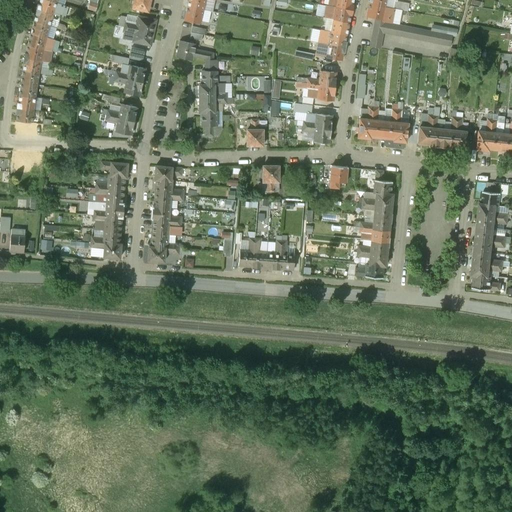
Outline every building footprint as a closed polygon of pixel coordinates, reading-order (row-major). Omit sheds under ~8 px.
[(56,3),(48,0),(39,0),(38,4),(37,4),(36,9),(52,14),(53,10),(56,3)] [(134,0),(133,8),(147,11),(149,0),(134,0)] [(204,0),(188,0),(187,7),(202,10),(204,0)] [(352,0),(329,0),(328,6),(335,7),(352,10),(353,5),(352,5),(352,0)] [(369,0),(368,3),(384,6),(384,7),(392,8),(394,1),(394,0),(369,0)] [(394,1),(392,8),(407,11),(408,4),(394,1)] [(384,6),(368,3),(366,16),(375,18),(382,19),(384,7),(384,6)] [(352,10),(335,7),(328,6),(325,5),(323,17),(333,19),(349,22),(350,15),(351,15),(352,10)] [(202,10),(187,7),(184,20),(200,23),(202,10)] [(52,14),(36,9),(34,14),(35,14),(33,21),(49,26),(52,14)] [(155,21),(138,17),(137,24),(125,22),(124,27),(152,33),(153,31),(154,30),(154,28),(154,27),(155,21)] [(349,22),(333,19),(330,31),(346,34),(349,22)] [(49,26),(33,21),(30,33),(46,37),(49,26)] [(152,33),(124,27),(123,32),(126,33),(124,40),(150,45),(151,39),(152,38),(153,36),(152,34),(152,33)] [(205,29),(192,27),(191,32),(202,35),(204,35),(205,29)] [(330,31),(325,30),(323,37),(321,37),(320,43),(328,44),(345,47),(346,42),(345,42),(346,34),(330,31)] [(202,35),(191,32),(189,38),(201,41),(202,35)] [(46,37),(30,33),(27,46),(40,48),(42,49),(43,49),(49,50),(52,39),(46,38),(46,37)] [(382,37),(371,35),(370,41),(381,43),(382,37)] [(195,44),(179,41),(176,57),(192,60),(192,56),(202,58),(203,51),(194,49),(195,44)] [(345,47),(328,44),(320,43),(318,43),(316,55),(326,56),(325,57),(341,60),(343,52),(344,52),(345,47)] [(40,48),(27,46),(25,53),(24,58),(40,61),(49,62),(51,51),(49,50),(43,49),(42,49),(40,48)] [(462,50),(450,48),(449,54),(461,56),(462,50)] [(461,56),(449,54),(448,60),(459,62),(461,56)] [(40,61),(24,58),(23,63),(22,70),(38,73),(45,74),(45,69),(39,68),(40,61)] [(212,59),(205,59),(205,71),(201,71),(201,84),(201,85),(214,85),(214,86),(217,86),(217,71),(212,71),(212,59)] [(129,65),(123,66),(122,72),(115,71),(114,76),(142,82),(145,68),(129,65)] [(38,73),(22,70),(20,83),(37,85),(38,73)] [(335,72),(320,71),(319,79),(307,78),(306,83),(334,86),(335,72)] [(142,82),(114,76),(113,81),(125,84),(124,93),(139,96),(142,82)] [(37,85),(20,83),(19,95),(35,97),(37,85)] [(334,86),(306,83),(306,88),(318,90),(317,99),(332,100),(334,86)] [(214,85),(201,85),(201,84),(198,84),(198,98),(227,98),(227,93),(214,93),(214,86),(214,85)] [(35,97),(19,95),(18,103),(17,103),(16,108),(33,109),(35,97)] [(227,98),(198,98),(198,112),(201,112),(214,112),(214,111),(214,104),(227,104),(227,98)] [(361,101),(359,118),(357,137),(370,138),(370,136),(369,136),(371,119),(373,107),(368,106),(368,102),(361,101)] [(136,107),(121,104),(119,113),(107,110),(106,115),(133,121),(136,107)] [(301,104),(300,104),(300,111),(311,112),(311,105),(301,104)] [(373,107),(371,119),(369,136),(370,136),(381,138),(383,120),(376,120),(378,107),(373,107)] [(33,109),(16,108),(16,113),(16,120),(32,122),(33,109)] [(391,109),(385,109),(383,121),(383,120),(381,138),(393,139),(395,122),(396,109),(391,109)] [(401,110),(396,109),(395,122),(393,139),(392,141),(405,142),(407,123),(400,122),(401,110)] [(214,112),(201,112),(201,126),(205,126),(205,135),(212,136),(212,135),(218,136),(221,129),(221,111),(214,111),(214,112)] [(331,115),(316,113),(315,122),(302,121),(302,126),(330,129),(331,115)] [(427,115),(420,114),(418,128),(417,143),(429,144),(431,127),(432,115),(427,115)] [(133,121),(106,115),(105,120),(117,123),(115,131),(130,135),(133,121)] [(438,116),(433,115),(432,115),(431,127),(429,144),(429,145),(429,144),(429,145),(441,147),(443,129),(436,128),(438,116)] [(450,129),(443,129),(441,147),(454,148),(454,147),(453,147),(455,130),(457,118),(455,117),(451,117),(450,129)] [(457,118),(455,130),(453,147),(454,147),(466,148),(468,131),(460,130),(462,118),(457,118)] [(258,119),(251,119),(251,129),(246,129),(246,145),(262,145),(262,129),(258,129),(258,119)] [(487,131),(479,130),(477,149),(490,151),(491,149),(490,149),(493,119),(488,119),(487,131)] [(493,119),(490,149),(491,149),(502,150),(504,133),(497,132),(498,120),(493,119)] [(32,122),(16,120),(15,142),(14,149),(15,149),(22,150),(29,150),(30,150),(31,143),(32,122)] [(510,134),(504,133),(502,150),(511,150),(511,121),(510,134)] [(330,129),(302,126),(301,131),(314,132),(313,141),(328,143),(330,129)] [(15,149),(14,149),(13,163),(19,164),(29,164),(29,160),(37,160),(38,151),(30,151),(30,150),(29,150),(22,150),(15,149)] [(127,163),(110,162),(101,161),(100,168),(110,169),(109,175),(124,177),(126,178),(127,163)] [(171,167),(155,165),(154,180),(156,180),(170,181),(170,180),(171,175),(181,175),(181,168),(172,167),(171,167)] [(278,165),(262,165),(262,181),(266,181),(266,191),(274,191),(278,191),(278,165)] [(347,167),(331,165),(330,174),(326,174),(325,177),(323,177),(321,189),(329,190),(329,187),(338,188),(338,187),(339,181),(341,181),(345,182),(347,167)] [(382,170),(375,170),(374,180),(373,192),(390,194),(390,193),(391,181),(381,180),(382,170)] [(306,184),(314,184),(315,174),(306,173),(306,184)] [(124,177),(109,175),(108,175),(108,184),(95,183),(95,188),(123,190),(124,177)] [(170,181),(156,180),(155,193),(183,195),(183,190),(171,189),(171,180),(170,180),(170,181)] [(494,182),(493,192),(483,191),(482,203),(496,205),(496,206),(499,206),(500,193),(501,183),(494,182)] [(123,190),(95,188),(90,188),(90,193),(89,193),(89,201),(122,203),(123,190)] [(390,194),(373,192),(373,193),(375,193),(374,199),(362,198),(361,202),(361,203),(391,206),(392,194),(390,193),(390,194)] [(183,195),(155,193),(154,206),(169,207),(170,199),(182,201),(183,195)] [(122,203),(89,201),(88,209),(93,209),(92,215),(121,217),(120,217),(122,218),(123,203),(122,203)] [(391,206),(361,203),(361,208),(373,209),(373,215),(373,216),(390,218),(391,213),(390,213),(391,206)] [(496,205),(482,203),(479,203),(478,215),(508,218),(508,213),(496,212),(496,206),(496,205)] [(169,207),(154,206),(152,205),(151,220),(152,220),(152,219),(180,222),(181,217),(168,216),(169,207)] [(121,217),(92,215),(92,220),(104,221),(104,229),(119,230),(120,217),(121,217)] [(390,218),(373,216),(373,215),(364,215),(363,222),(359,221),(359,227),(388,230),(389,222),(390,222),(390,218)] [(508,218),(478,215),(477,223),(477,222),(476,227),(494,229),(495,222),(507,223),(508,218)] [(180,222),(152,219),(152,220),(151,233),(167,234),(176,235),(176,227),(180,227),(181,222),(180,222)] [(388,230),(359,227),(359,226),(358,232),(360,232),(359,239),(370,240),(388,241),(388,237),(388,230)] [(494,229),(476,227),(476,231),(476,239),(505,242),(506,237),(493,235),(494,229)] [(24,230),(11,229),(10,235),(9,251),(23,252),(24,236),(24,230)] [(119,230),(104,229),(103,237),(91,236),(90,241),(118,244),(118,243),(119,230)] [(167,234),(151,233),(150,246),(178,248),(179,243),(166,242),(167,234)] [(231,239),(223,238),(222,252),(224,252),(224,256),(230,256),(231,239)] [(248,250),(239,249),(238,265),(251,266),(252,266),(254,238),(249,238),(248,250)] [(259,238),(254,238),(252,266),(251,266),(251,267),(259,267),(265,267),(266,251),(258,251),(259,238)] [(50,250),(50,239),(39,239),(39,249),(50,250)] [(505,242),(476,239),(475,246),(474,246),(474,250),(491,252),(497,253),(497,251),(498,246),(503,247),(504,247),(505,242)] [(275,252),(266,251),(265,267),(271,268),(279,269),(279,268),(278,268),(281,240),(275,240),(275,252)] [(294,253),(285,253),(286,240),(281,240),(278,268),(279,268),(293,269),(294,253)] [(388,241),(370,240),(369,246),(357,245),(356,250),(386,253),(387,246),(388,241)] [(118,244),(90,241),(90,246),(103,248),(103,256),(109,257),(113,257),(119,258),(120,243),(118,243),(118,244)] [(178,248),(150,246),(148,245),(147,260),(153,260),(153,261),(157,261),(164,261),(164,253),(178,254),(178,248)] [(386,253),(356,250),(356,255),(368,257),(368,263),(365,262),(365,263),(382,265),(385,266),(386,253)] [(491,252),(474,250),(473,255),(474,255),(473,262),(503,266),(503,260),(491,259),(491,252)] [(182,265),(192,266),(192,257),(183,257),(182,265)] [(503,266),(473,262),(472,274),(489,276),(491,276),(499,276),(500,270),(502,271),(502,266),(503,266)] [(382,265),(365,263),(365,268),(355,267),(354,274),(364,275),(376,277),(377,277),(379,278),(381,278),(382,275),(382,273),(381,273),(382,265)] [(489,276),(472,274),(472,275),(471,279),(474,279),(473,283),(472,285),(473,287),(475,288),(477,288),(477,287),(490,289),(500,289),(501,282),(491,282),(491,276),(489,276)]
